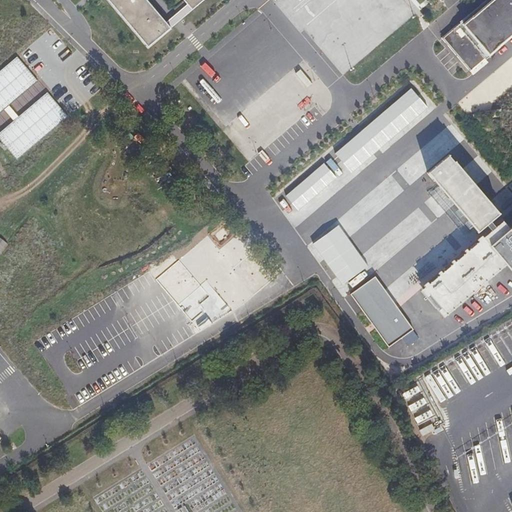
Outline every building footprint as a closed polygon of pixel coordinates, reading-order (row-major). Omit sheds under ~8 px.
[(147,0),(108,0),(147,48),(171,28),(147,0)] [(183,0),(187,4),(192,10),(203,0),(183,0)] [(406,21),(408,10),(399,0),(376,0),(375,6),(370,11),(362,6),(360,14),(371,17),(366,25),(361,24),(357,38),(350,34),(345,29),(341,35),(334,28),(329,26),(319,35),(321,36),(313,43),(341,74),(345,75),(406,21)] [(511,0),(489,0),(449,35),(479,70),(511,41),(511,0)] [(26,123),(55,107),(40,80),(43,78),(35,63),(40,61),(28,39),(17,44),(6,23),(0,26),(0,67),(8,82),(5,83),(26,123)] [(412,168),(438,145),(395,94),(368,116),(412,168)] [(499,217),(502,214),(446,147),(423,167),(478,234),(487,226),(499,217)] [(511,228),(508,222),(490,238),(428,292),(447,318),(509,266),(511,268),(511,228)] [(334,294),(346,285),(334,270),(322,279),(334,294)] [(414,330),(375,277),(351,295),(389,348),(414,330)]
